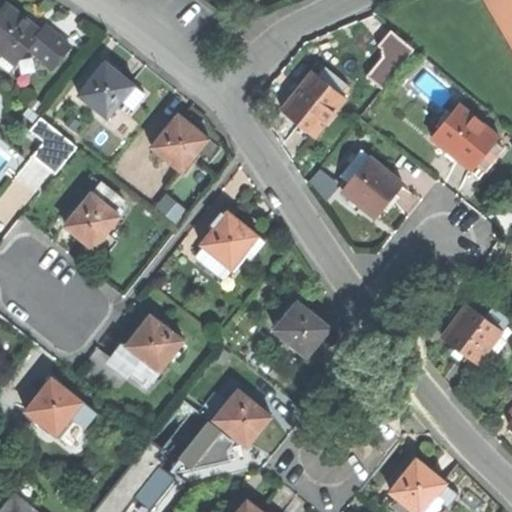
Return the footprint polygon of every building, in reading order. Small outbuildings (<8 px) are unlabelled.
[(0,13),(0,51),(14,62),(27,46),(53,67),(70,46),(44,25),(40,31),(21,16),(7,4),(0,13)] [(366,76),(382,89),(415,49),(392,30),(378,45),(381,48),(366,76)] [(14,62),(0,51),(0,64),(8,70),(14,62)] [(121,101),(134,85),(125,77),(105,62),(79,94),(108,117),(121,101)] [(326,67),(319,75),(342,94),(349,85),(326,67)] [(342,94),(319,75),(314,71),(282,110),(299,123),(316,136),(347,98),(342,94)] [(134,85),(121,101),(132,109),(145,93),(134,85)] [(472,169),(476,164),(495,141),(499,136),(460,105),(433,137),(449,150),(472,169)] [(185,173),(200,155),(212,141),(200,131),(179,114),(152,146),(185,173)] [(76,147),(41,120),(32,132),(45,142),(34,157),(55,174),(76,147)] [(212,141),(200,155),(205,158),(216,144),(212,141)] [(503,148),(495,141),(476,164),(484,171),(503,148)] [(361,207),(375,218),(403,183),(361,150),(341,175),(349,182),(342,191),(351,198),(347,202),(353,207),(358,211),(361,207)] [(94,194),(115,211),(124,199),(103,182),(94,194)] [(94,248),(107,233),(121,216),(115,211),(94,194),(92,193),(66,225),(83,239),(94,248)] [(176,224),(188,210),(167,193),(156,207),(176,224)] [(202,244),(235,271),(250,252),(245,248),(256,234),(244,224),(231,213),(219,228),(217,226),(202,244)] [(115,239),(107,233),(94,248),(102,254),(115,239)] [(275,329),(308,355),(330,327),(312,313),(297,301),(275,329)] [(460,350),(477,363),(509,321),(492,308),(485,317),(468,304),(443,337),(460,350)] [(132,339),(128,344),(147,360),(139,371),(152,381),(184,341),(151,315),(132,339)] [(133,378),(139,371),(147,360),(128,344),(126,342),(111,360),(133,378)] [(72,417),(84,402),(74,394),(53,377),(25,411),(57,436),(72,417)] [(212,423),(231,438),(234,433),(248,444),(246,446),(247,447),(260,431),(272,416),(239,390),(212,423)] [(97,413),(84,402),(72,417),(85,427),(97,413)] [(235,441),(231,438),(212,423),(211,422),(181,458),(192,468),(231,459),(228,449),(235,441)] [(92,511),(124,511),(136,498),(150,509),(175,479),(153,461),(162,449),(151,440),(92,511)] [(174,472),(192,468),(181,458),(171,470),(174,472)] [(416,511),(418,511),(444,480),(438,475),(418,460),(407,474),(405,472),(390,491),(399,498),(416,511)] [(459,492),(444,480),(418,511),(416,511),(399,498),(394,504),(403,511),(429,511),(439,500),(448,507),(459,492)] [(36,511),(16,495),(2,511),(36,511)] [(249,500),(238,511),(242,511),(251,502),(249,500)] [(263,511),(259,508),(251,502),(242,511),(263,511)]
